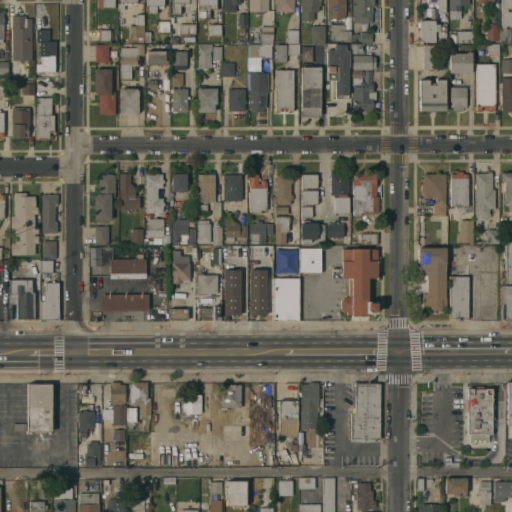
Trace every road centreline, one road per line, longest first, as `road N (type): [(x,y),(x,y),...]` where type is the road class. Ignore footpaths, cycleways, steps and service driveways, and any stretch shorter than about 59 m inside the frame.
road 1 (residential): [(400,0),(398,511)]
road 2 (residential): [(511,141),(78,144)]
road 3 (residential): [(78,0),(71,352)]
road 4 (primary): [(284,351),(71,352)]
